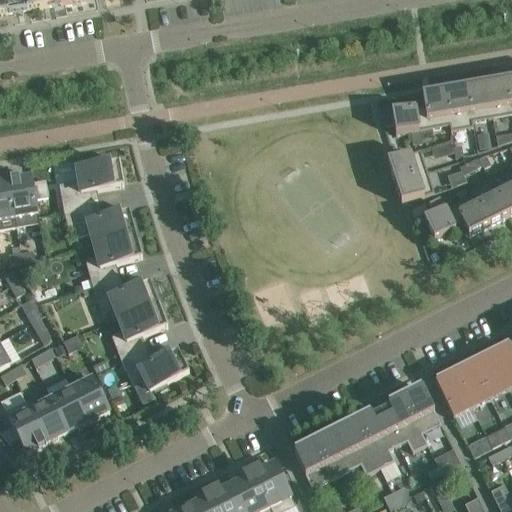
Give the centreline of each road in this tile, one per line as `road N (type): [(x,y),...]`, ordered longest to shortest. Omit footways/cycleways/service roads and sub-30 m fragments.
road 1 (residential): [(129,50),(174,243),(249,419)]
road 2 (residential): [(511,292),(249,419)]
road 3 (residential): [(395,2),(129,50)]
road 4 (residential): [(249,419),(64,511)]
road 5 (residential): [(129,50),(0,74)]
